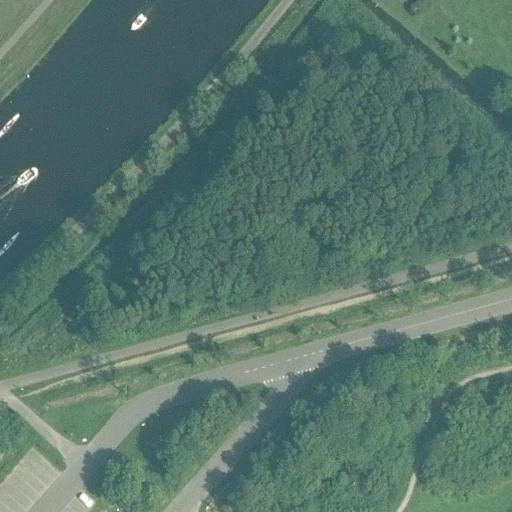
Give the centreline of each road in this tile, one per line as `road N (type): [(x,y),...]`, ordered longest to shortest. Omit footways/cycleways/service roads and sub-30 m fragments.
road 1 (unknown): [(511,260),(71,381),(0,410)]
road 2 (unclassified): [(307,359),(511,300)]
